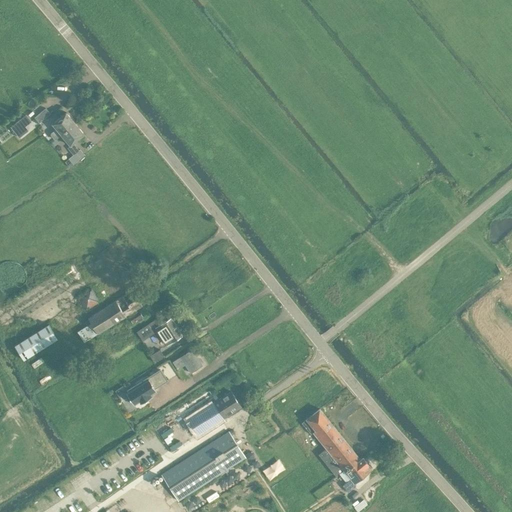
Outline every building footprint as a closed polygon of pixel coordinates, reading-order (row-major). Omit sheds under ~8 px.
[(50,114),(46,108),(35,117),(39,123),(50,114)] [(61,134),(75,123),(66,112),(52,124),(56,128),(51,133),(51,135),(55,140),(61,134)] [(26,115),(20,120),(26,127),(32,122),(26,115)] [(75,123),(61,134),(70,145),(84,134),(75,123)] [(74,164),(85,155),(80,149),(69,158),(74,164)] [(28,278),(28,275),(28,272),(27,269),(26,266),(24,264),(22,262),(19,260),(16,259),(13,258),(9,258),(6,259),(3,261),(1,263),(0,263),(0,286),(2,288),(5,290),(8,291),(10,291),(14,291),(16,291),(19,290),(22,287),(25,285),(27,282),(28,278)] [(87,309),(101,300),(93,288),(79,297),(87,309)] [(88,318),(91,323),(78,332),(84,342),(98,333),(127,315),(133,323),(138,320),(139,322),(143,319),(142,317),(143,316),(138,308),(142,305),(132,290),(88,318)] [(142,340),(157,330),(160,335),(157,337),(159,340),(162,338),(166,345),(182,335),(171,318),(162,323),(158,317),(136,331),(142,340)] [(48,324),(21,340),(14,345),(23,359),(57,338),(48,324)] [(202,366),(192,349),(173,362),(172,361),(167,363),(173,372),(185,365),(190,373),(202,366)] [(159,352),(151,357),(154,362),(162,357),(159,352)] [(156,391),(155,388),(167,381),(160,370),(128,390),(129,392),(127,394),(134,405),(139,401),(141,404),(148,399),(150,398),(152,397),(150,394),(156,391)] [(209,391),(206,393),(182,408),(189,419),(199,435),(241,407),(231,391),(219,399),(216,394),(213,396),(209,391)] [(343,470),(345,472),(360,459),(320,409),(302,423),(311,434),(313,433),(326,449),(318,454),(336,476),(343,470)] [(246,458),(229,431),(162,474),(179,501),(246,458)] [(278,448),(271,453),(279,466),(287,462),(278,448)] [(363,457),(360,459),(345,472),(350,479),(343,485),(348,491),(355,485),(354,483),(372,469),(369,465),(369,464),(368,463),(369,461),(366,458),(364,458),(363,457)] [(280,475),(289,468),(285,464),(276,471),(280,475)] [(358,511),(367,504),(363,499),(354,507),(358,511)]
